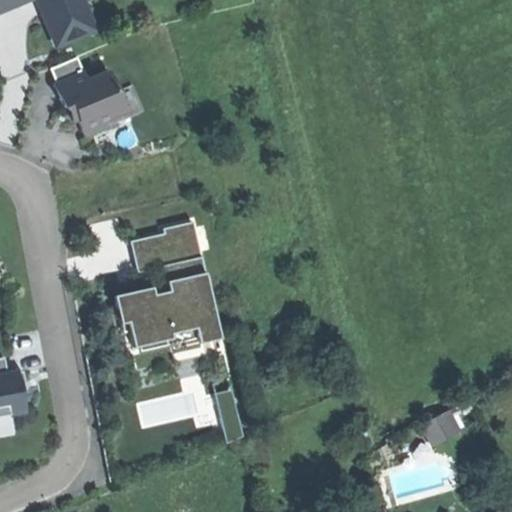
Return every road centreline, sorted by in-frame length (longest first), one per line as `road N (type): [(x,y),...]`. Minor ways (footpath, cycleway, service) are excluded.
road 1 (residential): [(0,505),(51,482),(76,443),(35,206)]
road 2 (residential): [(35,206),(181,177)]
